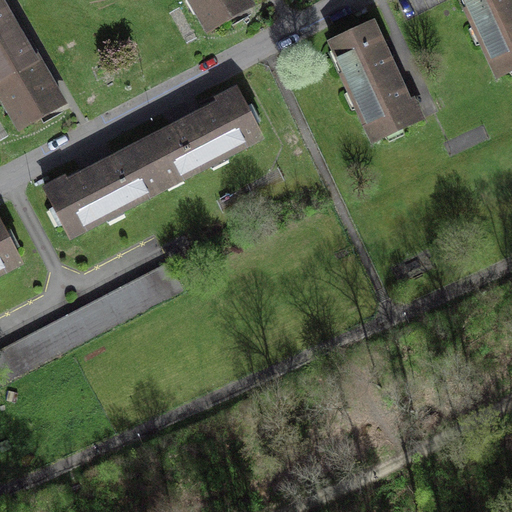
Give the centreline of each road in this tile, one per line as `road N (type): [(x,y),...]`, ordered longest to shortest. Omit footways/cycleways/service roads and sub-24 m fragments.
road 1 (track): [(0,483),(511,267)]
road 2 (residential): [(0,179),(356,0)]
road 3 (track): [(511,403),(299,511)]
